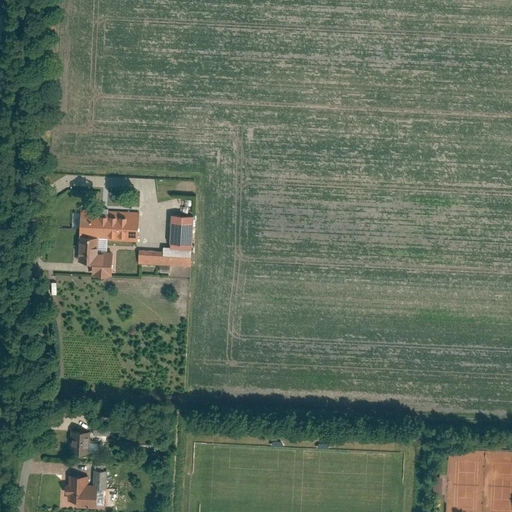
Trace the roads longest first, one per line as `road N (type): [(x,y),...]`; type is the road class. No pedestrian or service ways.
road 1 (unclassified): [(47,0),(34,294)]
road 2 (residential): [(34,294),(37,430),(18,511)]
